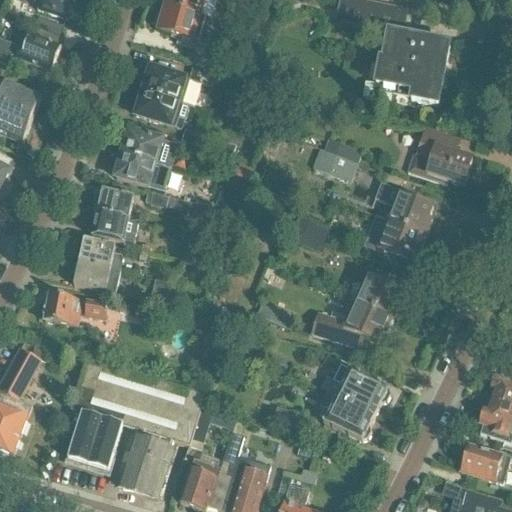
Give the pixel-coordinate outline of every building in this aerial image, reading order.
[(39,0),(42,1),(38,14),(69,24),(69,21),(72,20),(74,13),(72,11),(73,11),(76,0),(39,0)] [(169,0),(167,8),(203,19),(213,22),(219,0),(169,0)] [(355,3),(343,1),(338,24),(350,26),(355,3)] [(363,29),(367,6),(355,3),(350,26),(363,29)] [(375,31),(380,8),(367,6),(363,29),(375,31)] [(203,19),(167,8),(159,35),(196,45),(203,19)] [(388,33),(389,27),(390,22),(391,16),(392,10),(380,8),(375,31),(388,33)] [(406,19),(407,13),(392,10),(391,16),(406,19)] [(390,22),(405,25),(406,19),(391,16),(390,22)] [(389,27),(404,30),(405,25),(390,22),(389,27)] [(388,33),(403,36),(404,30),(389,27),(388,33)] [(439,109),(450,49),(387,36),(382,62),(380,62),(375,88),(377,88),(376,96),(412,103),(412,104),(439,109)] [(0,67),(9,71),(13,60),(53,75),(62,52),(25,37),(20,50),(0,42),(0,67)] [(218,62),(197,56),(194,67),(214,72),(218,62)] [(180,106),(184,107),(190,110),(194,111),(201,88),(208,90),(214,72),(194,67),(189,83),(148,71),(142,92),(144,94),(180,106)] [(0,95),(2,96),(0,100),(0,110),(33,124),(43,101),(0,83),(0,95)] [(144,95),(140,98),(134,119),(182,134),(190,110),(184,107),(180,106),(144,94),(144,95)] [(0,135),(24,146),(33,124),(0,110),(0,135)] [(186,134),(183,145),(232,161),(236,149),(186,134)] [(418,160),(414,159),(408,177),(447,190),(449,185),(465,190),(473,162),(455,156),(459,144),(427,134),(418,160)] [(159,169),(164,170),(171,147),(130,135),(127,144),(124,146),(121,154),(123,158),(123,159),(159,169)] [(328,143),(324,155),(358,169),(363,156),(328,143)] [(324,155),(320,153),(312,173),(352,187),(358,169),(324,155)] [(13,164),(0,157),(0,202),(8,195),(2,188),(8,176),(7,175),(13,164)] [(119,174),(116,182),(152,192),(157,193),(164,171),(158,169),(159,169),(123,159),(123,160),(119,161),(117,169),(119,174)] [(253,172),(236,166),(231,179),(249,185),(253,172)] [(376,203),(393,210),(387,223),(428,239),(433,224),(429,223),(434,211),(402,199),(403,198),(403,195),(382,187),(376,203)] [(221,191),(215,211),(235,218),(241,198),(221,191)] [(98,216),(130,223),(135,201),(103,194),(98,216)] [(153,196),(153,197),(148,196),(146,206),(151,207),(150,208),(166,212),(167,210),(173,212),(175,206),(180,207),(181,203),(162,198),(161,199),(153,196)] [(242,211),(232,236),(250,243),(260,219),(242,211)] [(201,212),(185,266),(205,273),(222,219),(201,212)] [(98,216),(93,241),(124,248),(131,249),(135,247),(139,226),(130,224),(130,223),(98,216)] [(291,230),(327,245),(332,234),(295,219),(291,230)] [(428,239),(387,223),(376,253),(412,266),(417,255),(421,256),(428,239)] [(327,245),(291,230),(286,242),(323,257),(327,245)] [(85,243),(80,266),(112,274),(121,276),(124,262),(122,258),(115,258),(116,250),(85,243)] [(140,255),(148,257),(150,249),(142,247),(140,255)] [(148,257),(140,255),(139,263),(147,265),(148,257)] [(75,290),(106,296),(116,298),(121,276),(112,274),(80,266),(75,290)] [(402,294),(367,279),(355,305),(395,323),(402,307),(398,305),(402,294)] [(173,287),(160,284),(155,307),(159,308),(164,305),(173,287)] [(43,320),(46,323),(45,325),(79,332),(81,321),(106,326),(109,309),(87,304),(86,306),(51,298),(48,311),(45,313),(43,320)] [(297,318),(263,304),(257,320),(291,333),(297,318)] [(331,321),(318,317),(310,340),(360,355),(365,342),(379,348),(384,337),(388,339),(395,323),(355,305),(349,321),(333,316),(331,321)] [(194,344),(207,350),(200,363),(215,371),(236,330),(208,316),(203,324),(211,328),(203,344),(196,340),(194,344)] [(232,370),(239,356),(226,350),(220,364),(232,370)] [(0,454),(14,459),(29,420),(32,410),(20,406),(42,366),(21,354),(0,391),(0,454)] [(73,431),(78,432),(68,464),(109,476),(124,430),(135,434),(172,445),(190,451),(192,444),(202,414),(206,399),(192,395),(168,388),(87,363),(71,415),(77,416),(73,431)] [(326,397),(336,402),(337,400),(378,421),(380,417),(378,416),(383,406),(388,406),(391,399),(388,396),(390,393),(350,373),(340,369),(333,384),(327,381),(321,393),(327,395),(326,397)] [(511,380),(510,385),(497,380),(496,383),(494,385),(493,387),(493,390),(493,392),(488,404),(511,412),(511,380)] [(320,422),(325,424),(323,427),(363,447),(365,443),(369,443),(372,437),(370,433),(374,423),(376,424),(378,421),(337,400),(336,402),(326,397),(320,410),(325,412),(320,422)] [(494,433),(493,437),(510,443),(511,438),(511,412),(488,404),(485,413),(483,418),(481,420),(481,423),(479,428),(494,433)] [(273,426),(312,440),(317,424),(278,411),(273,426)] [(134,439),(135,440),(119,490),(157,501),(163,483),(167,482),(170,472),(167,469),(172,452),(170,451),(172,445),(135,434),(134,439)] [(220,472),(207,511),(208,511),(209,511),(212,511),(259,511),(271,471),(237,461),(243,441),(233,438),(231,438),(220,472)] [(496,487),(498,487),(505,489),(511,462),(504,460),(469,450),(465,464),(462,465),(461,470),(462,473),(461,476),(496,487)] [(181,508),(193,511),(207,511),(220,472),(195,464),(181,508)] [(459,511),(464,493),(447,487),(439,510),(442,511),(441,511),(459,511)] [(283,511),(299,511),(304,494),(291,490),(286,505),(283,511)] [(459,511),(497,511),(498,511),(501,511),(503,505),(464,493),(459,511)]
